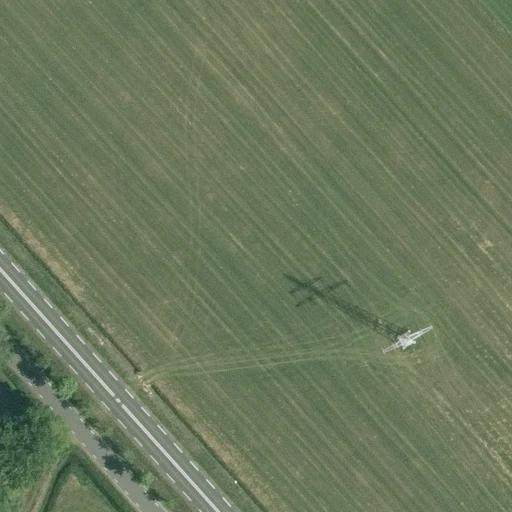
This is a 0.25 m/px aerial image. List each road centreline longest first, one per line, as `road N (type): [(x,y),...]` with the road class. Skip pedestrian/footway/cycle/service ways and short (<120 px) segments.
road 1 (primary): [(217,511),(0,269)]
road 2 (unclassified): [(152,511),(0,343)]
